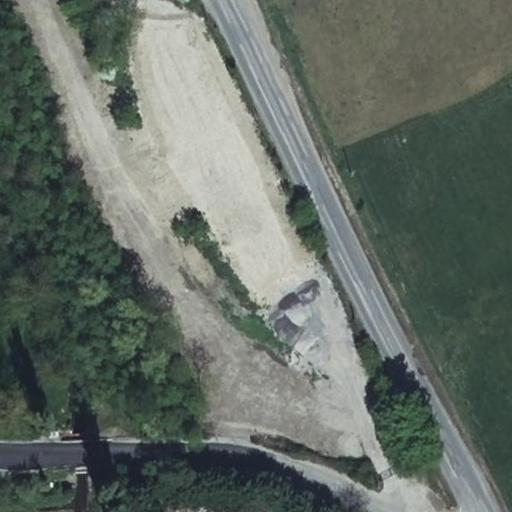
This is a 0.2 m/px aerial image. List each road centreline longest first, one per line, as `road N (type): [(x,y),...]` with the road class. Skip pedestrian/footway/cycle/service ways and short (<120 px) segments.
road 1 (tertiary): [(226,0),(484,511)]
road 2 (tertiary): [(373,511),(342,492),(224,453),(0,454)]
